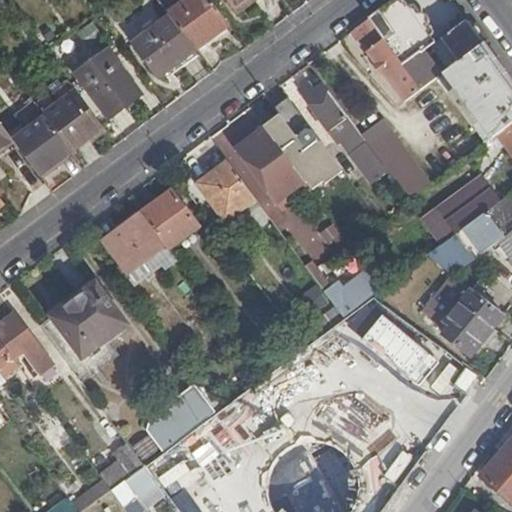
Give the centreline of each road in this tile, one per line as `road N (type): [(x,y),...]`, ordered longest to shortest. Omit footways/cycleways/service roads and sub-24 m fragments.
road 1 (residential): [(0,255),(339,0)]
road 2 (residential): [(414,511),(511,387)]
